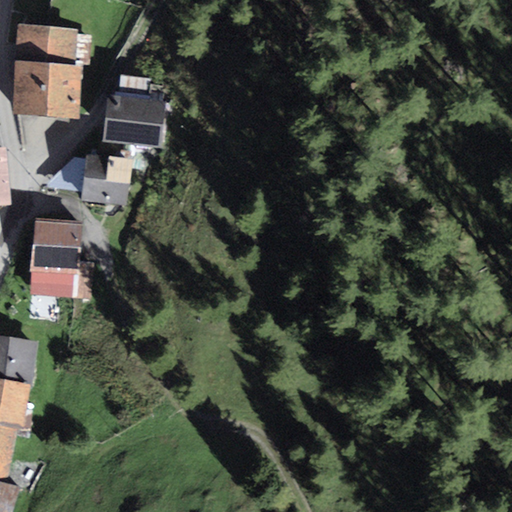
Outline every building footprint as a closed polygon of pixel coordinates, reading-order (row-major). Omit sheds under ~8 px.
[(81,25),(18,22),(15,108),(78,110),(81,25)] [(167,102),(110,92),(102,137),(159,147),(167,102)] [(6,144),(0,144),(0,199),(9,199),(6,144)] [(131,155),(87,151),(82,196),(127,200),(131,155)] [(81,220),(34,216),(30,262),(77,266),(81,220)] [(37,346),(0,339),(0,381),(33,389),(37,346)] [(0,426),(21,432),(29,434),(33,389),(0,381),(0,426)] [(21,432),(0,426),(0,477),(9,480),(21,432)] [(14,511),(21,494),(0,487),(0,511),(14,511)]
